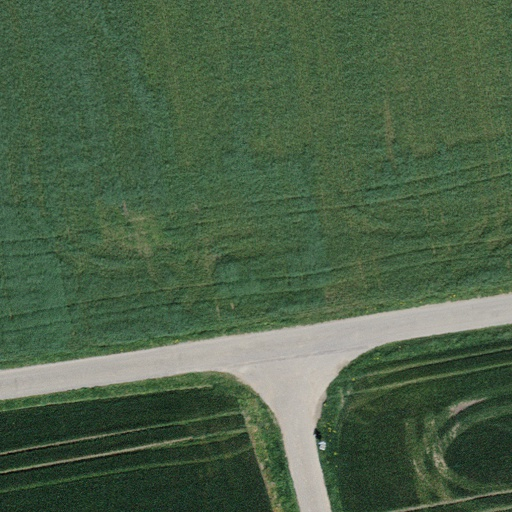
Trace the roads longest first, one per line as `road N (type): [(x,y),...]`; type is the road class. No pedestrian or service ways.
road 1 (track): [(0,396),(281,357)]
road 2 (track): [(281,357),(511,314)]
road 3 (track): [(319,511),(281,357)]
